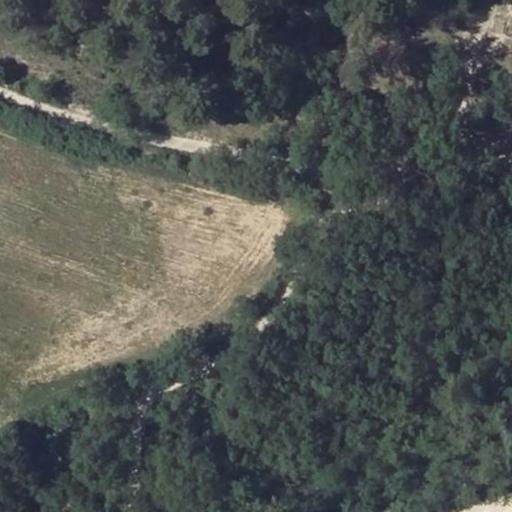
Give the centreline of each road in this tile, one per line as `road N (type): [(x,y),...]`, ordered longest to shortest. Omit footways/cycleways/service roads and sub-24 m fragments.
road 1 (track): [(0,95),(63,116),(341,172)]
road 2 (track): [(341,172),(409,135),(511,99)]
